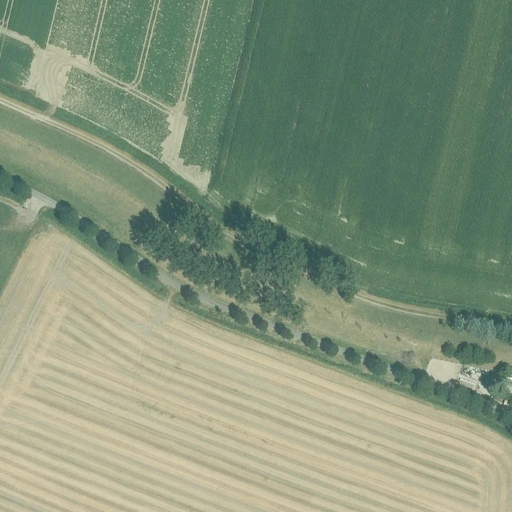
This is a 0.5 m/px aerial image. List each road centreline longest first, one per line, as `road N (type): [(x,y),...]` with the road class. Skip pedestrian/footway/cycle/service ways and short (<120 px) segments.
road 1 (unclassified): [(511,331),(361,293),(225,221),(120,145),(0,97)]
road 2 (unclassified): [(408,377),(179,288),(0,179)]
